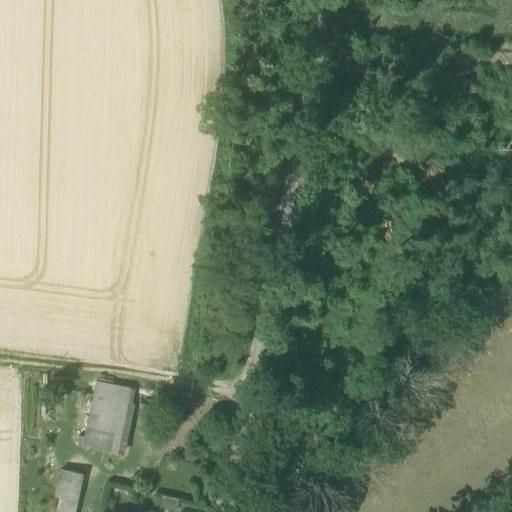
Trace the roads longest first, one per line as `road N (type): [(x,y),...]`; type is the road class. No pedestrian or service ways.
road 1 (residential): [(221,511),(326,0)]
road 2 (track): [(250,390),(0,361)]
